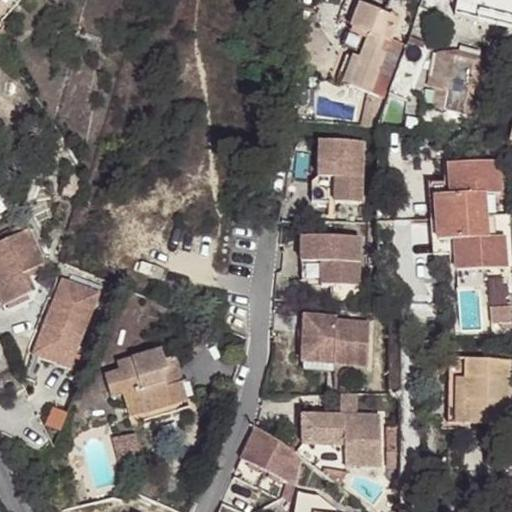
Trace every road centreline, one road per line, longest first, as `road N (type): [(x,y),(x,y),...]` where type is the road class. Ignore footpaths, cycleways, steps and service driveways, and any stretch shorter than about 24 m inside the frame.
road 1 (residential): [(271,246),(245,424),(207,511)]
road 2 (unknown): [(419,511),(408,481),(402,396),(409,241)]
